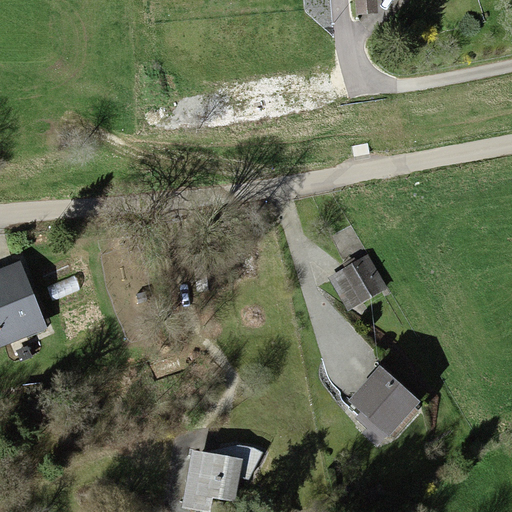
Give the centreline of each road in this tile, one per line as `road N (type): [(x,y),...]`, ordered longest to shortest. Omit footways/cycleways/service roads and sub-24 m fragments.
road 1 (track): [(0,219),(191,205),(511,146)]
road 2 (track): [(39,0),(70,61),(108,93),(174,118),(202,124),(363,87)]
road 3 (track): [(511,69),(363,87),(340,0)]
